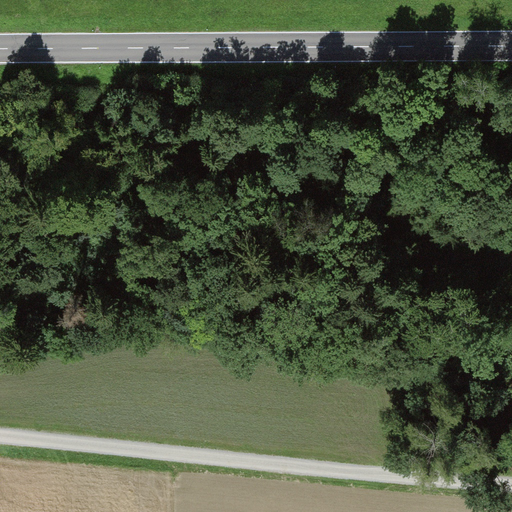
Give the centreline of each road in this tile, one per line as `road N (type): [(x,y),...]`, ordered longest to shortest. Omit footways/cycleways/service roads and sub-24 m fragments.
road 1 (track): [(0,436),(511,485)]
road 2 (primary): [(511,45),(0,49)]
